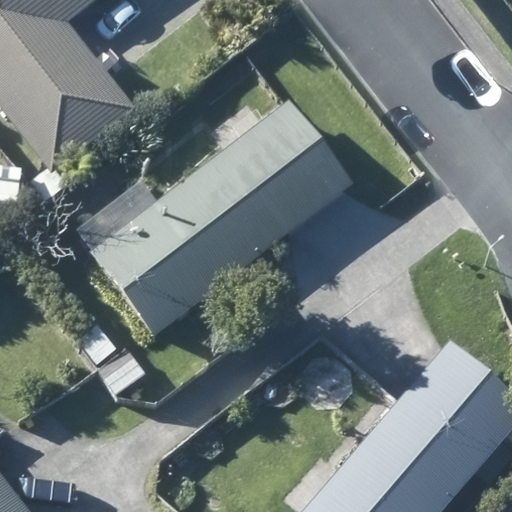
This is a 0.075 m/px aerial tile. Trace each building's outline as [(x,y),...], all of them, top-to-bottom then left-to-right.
[(0,0),(0,97),(53,166),(33,182),(47,201),(70,184),(60,172),(142,107),(115,72),(75,21),(102,0),(0,0)] [(287,235),(344,191),(358,179),(296,99),(284,108),(98,253),(160,334),(185,313),(262,254),(287,235)] [(80,343),(100,368),(123,349),(101,324),(80,343)] [(307,511),(445,511),(511,434),(511,385),(457,339),(447,351),(399,406),(330,486),(307,511)] [(103,371),(119,394),(148,372),(132,349),(103,371)] [(0,466),(0,511),(35,511),(3,470),(0,466)]
